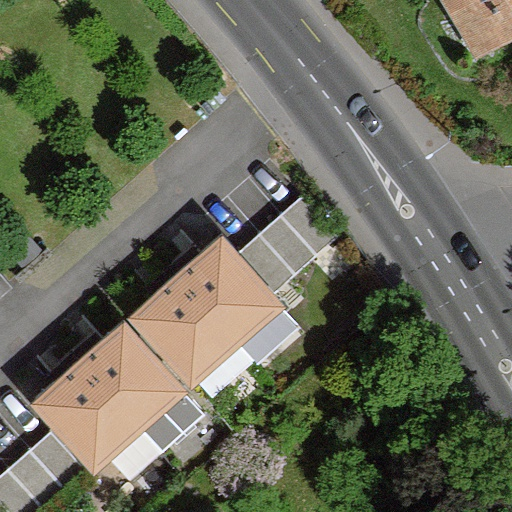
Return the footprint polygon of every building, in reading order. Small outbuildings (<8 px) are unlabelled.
[(511,33),(511,0),(454,0),(459,9),(469,3),(493,44),(511,33)] [(304,194),(283,213),(319,254),(340,235),(304,194)] [(283,213),(261,232),(298,273),(319,254),(283,213)] [(261,232),(239,252),(276,293),(298,273),(261,232)] [(224,235),(181,273),(238,338),(283,301),(276,293),(239,252),(224,235)] [(181,273),(136,311),(193,377),(238,338),(181,273)] [(126,320),(82,359),(141,424),(142,423),(185,387),(126,320)] [(82,359),(38,398),(60,422),(97,462),(138,427),(141,424),(82,359)] [(206,411),(185,387),(142,423),(165,448),(206,411)] [(161,451),(138,427),(97,462),(120,488),(161,451)] [(51,430),(31,449),(67,489),(88,471),(51,430)] [(31,449),(11,467),(46,509),(67,489),(31,449)] [(11,467),(0,477),(0,498),(12,511),(42,511),(46,509),(11,467)]
